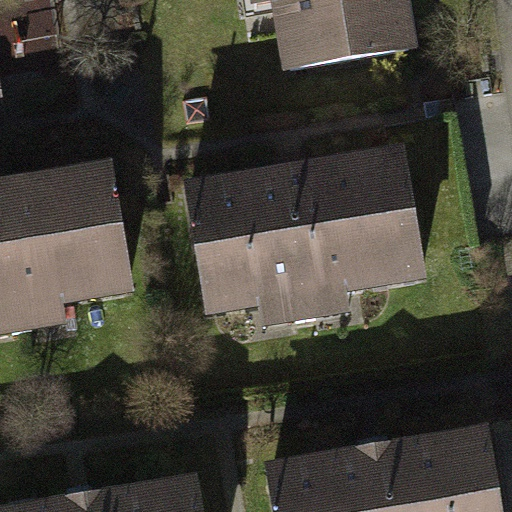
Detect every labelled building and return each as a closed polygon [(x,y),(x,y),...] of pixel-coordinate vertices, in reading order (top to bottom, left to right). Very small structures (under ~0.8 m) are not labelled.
[(430,0),(300,0),(314,71),(439,47),(430,0)] [(394,133),(205,166),(229,297),(417,263),(394,133)] [(137,187),(0,197),(0,329),(147,319),(137,187)] [(500,511),(488,438),(299,471),(306,511),(500,511)] [(215,511),(212,483),(3,511),(2,511),(215,511)]
